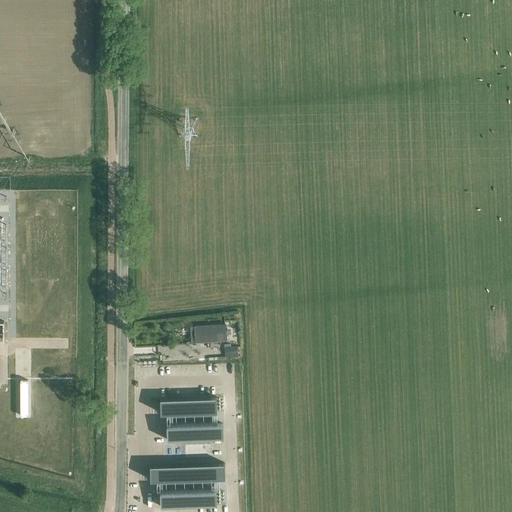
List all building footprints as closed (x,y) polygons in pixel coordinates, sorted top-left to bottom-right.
[(196,342),(206,341),(227,340),(226,324),(195,326),(196,342)] [(238,345),(225,346),(226,356),(239,356),(238,345)] [(218,398),(162,399),(162,414),(219,412),(218,398)] [(225,424),(168,426),(169,440),(225,439),(225,424)] [(226,464),(151,466),(152,480),(226,478),(226,464)] [(217,491),(161,493),(162,507),(218,505),(217,491)]
